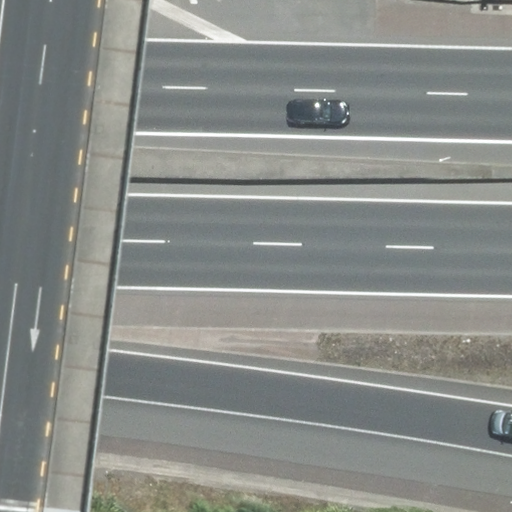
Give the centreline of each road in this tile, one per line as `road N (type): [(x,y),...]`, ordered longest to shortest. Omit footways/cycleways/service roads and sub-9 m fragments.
road 1 (motorway): [(511,432),(199,383),(0,363)]
road 2 (motorway): [(0,81),(511,93)]
road 3 (motorway): [(511,250),(0,241)]
road 4 (primary): [(32,0),(0,282)]
